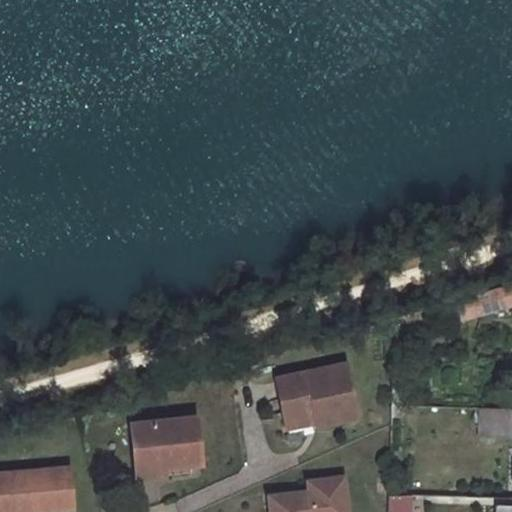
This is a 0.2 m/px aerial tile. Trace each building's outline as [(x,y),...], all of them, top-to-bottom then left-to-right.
[(511,278),(467,293),(472,309),(488,304),(489,306),(511,298),(511,278)] [(274,377),(283,418),(313,411),(315,420),(316,423),(355,415),(343,362),(274,377)] [(391,368),(391,407),(406,407),(406,368),(391,368)] [(511,438),(511,409),(482,408),(482,438),(511,438)] [(313,411),(283,418),(285,427),(315,420),(313,411)] [(192,419),(127,428),(132,469),(163,466),(163,469),(199,465),(192,419)] [(66,466),(0,472),(0,511),(25,511),(30,511),(71,507),(66,466)] [(163,466),(132,469),(134,481),(164,477),(163,469),(163,466)] [(348,511),(345,474),(304,479),(305,488),(264,493),(266,511),(348,511)] [(389,494),(388,511),(405,511),(406,495),(389,494)]
